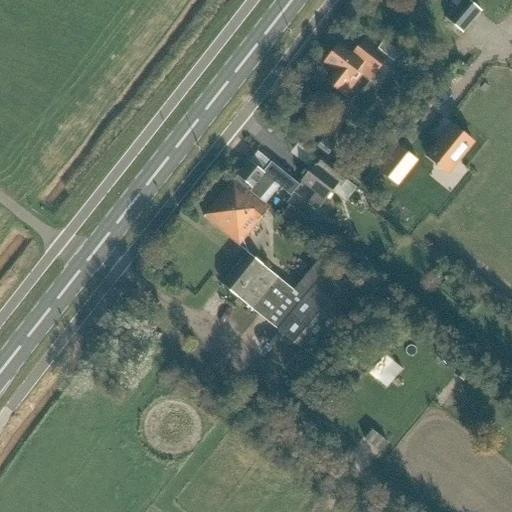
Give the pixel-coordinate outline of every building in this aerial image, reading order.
[(467,0),(465,0),(447,22),(463,35),(482,13),(467,0)] [(339,46),(324,65),(333,72),(325,84),(345,99),(362,78),(370,84),(387,62),(368,47),(371,44),(366,40),(353,56),(339,46)] [(473,143),(452,126),(427,156),(448,174),(473,143)] [(324,138),(316,149),(327,157),(335,146),(324,138)] [(398,146),(378,171),(397,186),(418,161),(398,146)] [(315,167),(301,185),(316,196),(308,206),(317,213),(337,186),(341,189),(349,179),(323,159),(316,168),(315,167)] [(248,164),(234,182),(266,207),(280,189),(292,199),(300,188),(271,166),(263,176),(248,164)] [(269,210),(234,182),(205,219),(240,247),(269,210)] [(291,206),(283,217),(315,241),(323,230),(303,215),(291,206)] [(417,239),(429,249),(437,239),(425,229),(417,239)] [(247,253),(221,285),(292,344),(311,359),(364,296),(319,259),(293,291),(247,253)]
